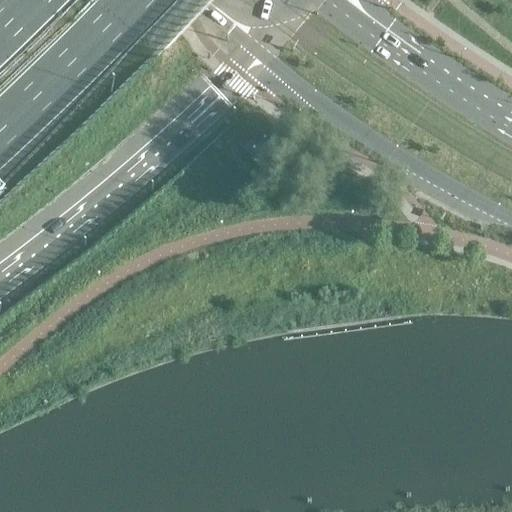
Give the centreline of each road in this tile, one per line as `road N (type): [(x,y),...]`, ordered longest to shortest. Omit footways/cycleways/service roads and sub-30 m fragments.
road 1 (motorway): [(0,272),(146,154),(256,47)]
road 2 (secondary): [(256,47),(356,129),(511,219)]
road 3 (secondary): [(511,129),(325,0)]
road 4 (motorway): [(0,127),(132,0)]
